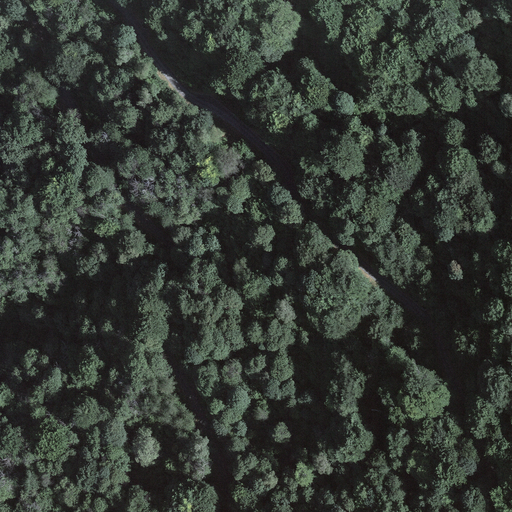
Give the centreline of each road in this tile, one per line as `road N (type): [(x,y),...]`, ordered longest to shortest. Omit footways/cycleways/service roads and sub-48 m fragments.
road 1 (unclassified): [(111,0),(178,90),(264,152),(309,219),(430,328),(506,511)]
road 2 (unclassified): [(231,511),(215,446),(168,343),(173,250),(114,186),(64,92),(29,0)]
